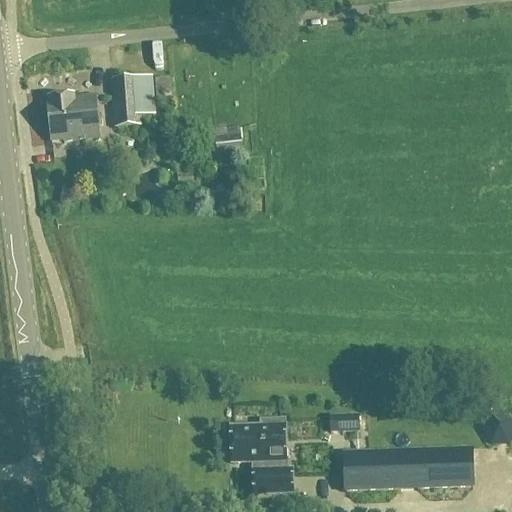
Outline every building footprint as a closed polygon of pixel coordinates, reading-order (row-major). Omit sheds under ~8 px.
[(152,78),(112,81),(115,130),(140,129),(140,118),(154,117),(152,78)] [(167,81),(155,83),(156,99),(169,98),(167,81)] [(73,97),(46,100),(51,143),(63,142),(64,144),(99,140),(95,97),(72,100),(72,98),(73,98),(73,97)] [(240,128),(214,131),(217,159),(243,156),(240,128)] [(496,445),(511,443),(511,417),(494,419),(496,445)] [(330,419),(330,435),(358,434),(358,418),(330,419)] [(253,472),(254,496),(293,495),(292,471),(286,471),(284,422),(261,423),(261,428),(231,429),(232,465),(256,464),(256,472),(253,472)] [(343,455),(344,494),(473,490),(472,451),(343,455)]
